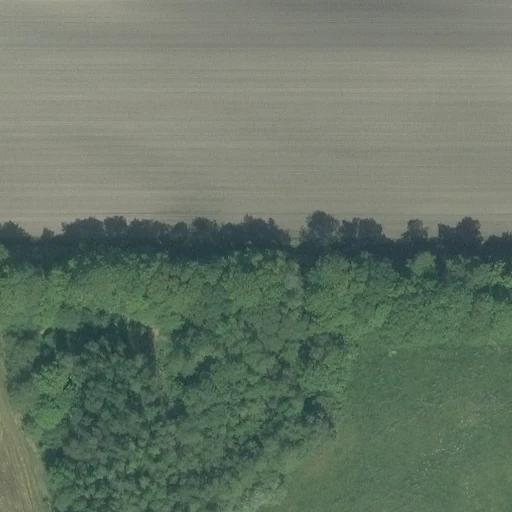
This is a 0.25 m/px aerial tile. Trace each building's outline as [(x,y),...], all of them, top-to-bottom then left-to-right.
[(511,424),(511,387),(497,392),(506,426),(511,424)] [(387,417),(381,422),(389,431),(395,425),(387,417)] [(403,434),(389,446),(413,473),(426,460),(403,434)] [(366,435),(361,440),(369,449),(374,444),(366,435)] [(361,440),(355,445),(363,454),(369,449),(361,440)] [(413,473),(389,446),(377,458),(400,484),(413,473)] [(341,458),(335,463),(343,472),(349,466),(341,458)] [(400,484),(377,458),(364,469),(388,495),(400,484)] [(335,463),(329,468),(337,477),(343,472),(335,463)] [(388,495),(364,469),(351,481),(375,507),(388,495)] [(369,511),(375,507),(351,481),(338,493),(355,511),(369,511)]
